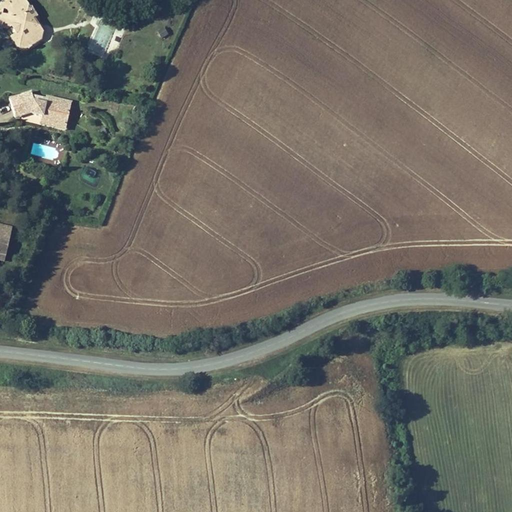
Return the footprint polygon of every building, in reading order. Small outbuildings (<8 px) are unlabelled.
[(1,0),(0,1),(0,3),(3,8),(8,8),(8,15),(0,12),(0,27),(5,29),(10,26),(14,31),(11,36),(18,46),(30,49),(31,45),(41,40),(35,31),(40,28),(35,19),(38,16),(33,9),(30,9),(25,1),(23,2),(21,0),(1,0)] [(3,8),(0,3),(0,12),(8,15),(8,8),(3,8)] [(90,51),(103,56),(116,27),(102,21),(90,51)] [(10,26),(5,29),(11,36),(14,31),(10,26)] [(47,38),(40,28),(35,31),(41,40),(47,38)] [(8,101),(15,116),(25,114),(26,119),(31,116),(43,119),(43,121),(68,126),(74,103),(48,98),(46,104),(41,103),(41,99),(33,98),(30,95),(8,101)] [(25,114),(15,116),(18,123),(26,119),(25,114)] [(67,132),(68,126),(43,121),(42,127),(67,132)]
